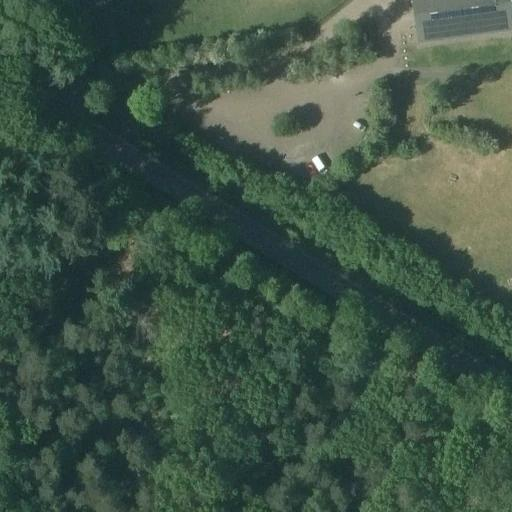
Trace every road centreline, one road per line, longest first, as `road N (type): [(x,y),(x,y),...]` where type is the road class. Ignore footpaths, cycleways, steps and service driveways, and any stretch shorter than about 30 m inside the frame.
road 1 (tertiary): [(511,387),(0,71)]
road 2 (track): [(157,511),(171,443),(170,332),(142,265),(49,167),(58,107)]
